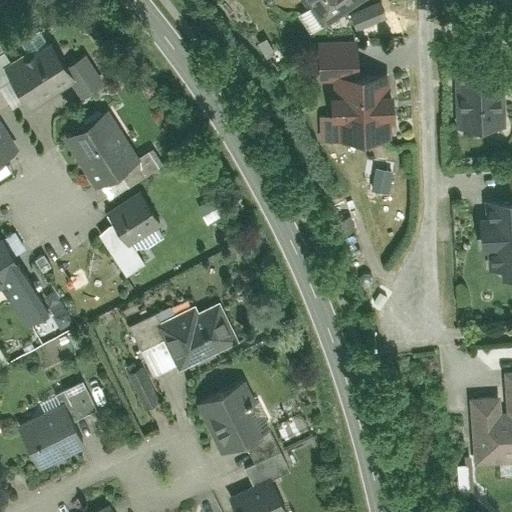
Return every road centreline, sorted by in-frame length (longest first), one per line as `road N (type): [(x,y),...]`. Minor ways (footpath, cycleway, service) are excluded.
road 1 (secondary): [(137,0),(246,155),(288,234),(329,321),(382,511)]
road 2 (residential): [(428,318),(415,0)]
road 3 (residential): [(35,511),(141,463),(176,477)]
